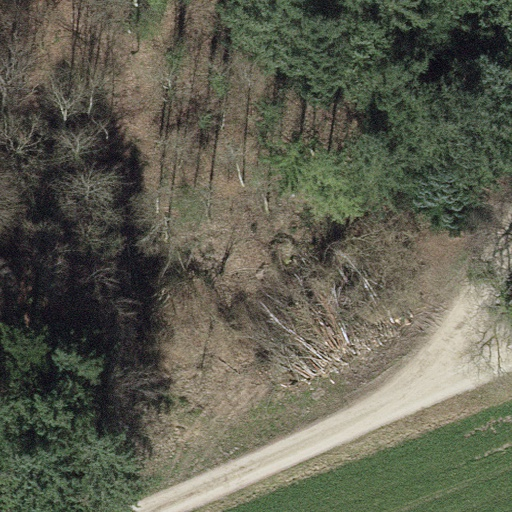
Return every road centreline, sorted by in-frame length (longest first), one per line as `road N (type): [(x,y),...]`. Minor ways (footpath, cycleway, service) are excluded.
road 1 (track): [(144,511),(511,356)]
road 2 (track): [(511,224),(432,385)]
